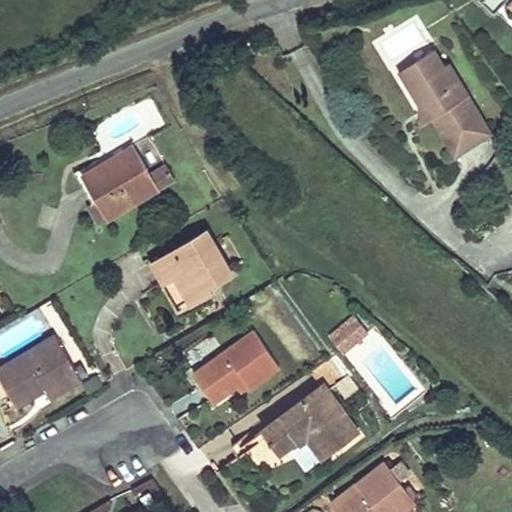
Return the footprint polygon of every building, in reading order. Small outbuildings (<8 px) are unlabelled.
[(511,0),(505,0),(496,10),(511,25),(511,0)] [(462,79),(451,62),(448,65),(438,50),(415,65),(424,80),(415,86),(426,103),(435,98),(442,109),(437,113),(462,151),(495,130),(470,91),(468,93),(460,81),(462,79)] [(424,80),(415,65),(406,71),(415,86),(424,80)] [(470,91),(462,79),(460,81),(468,93),(470,91)] [(442,109),(435,98),(426,103),(428,119),(437,113),(442,109)] [(134,145),(101,163),(104,166),(137,148),(134,145)] [(101,163),(83,173),(109,218),(160,188),(137,148),(104,166),(101,163)] [(208,229),(153,262),(164,281),(178,273),(194,301),(214,289),(211,285),(233,272),(208,229)] [(368,331),(356,318),(334,339),(345,352),(368,331)] [(260,333),(197,376),(216,404),(242,387),(250,381),(257,391),(285,371),(260,333)] [(57,334),(0,366),(0,372),(14,397),(42,382),(46,389),(50,397),(82,379),(57,334)] [(250,381),(242,387),(249,396),(257,391),(250,381)] [(262,424),(283,455),(293,449),(307,470),(362,433),(327,381),(262,424)] [(42,382),(14,397),(19,405),(46,389),(42,382)] [(366,496),(345,511),(401,511),(416,501),(386,461),(357,483),(362,490),(366,496)] [(362,490),(338,509),(340,511),(345,511),(366,496),(362,490)]
